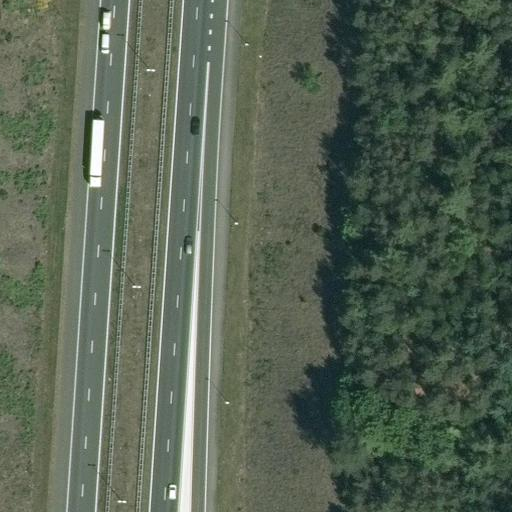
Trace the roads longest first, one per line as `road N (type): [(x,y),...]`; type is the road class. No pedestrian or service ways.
road 1 (motorway): [(114,0),(81,511)]
road 2 (motorway): [(164,511),(193,63)]
road 3 (motorway): [(195,511),(193,63)]
